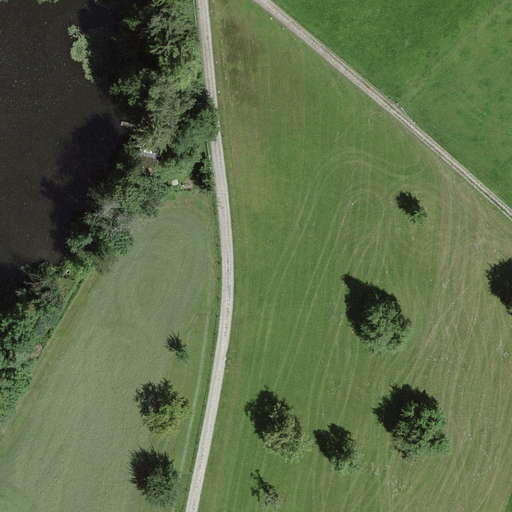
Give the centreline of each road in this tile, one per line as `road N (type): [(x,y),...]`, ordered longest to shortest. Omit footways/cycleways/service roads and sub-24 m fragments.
road 1 (track): [(202,0),(229,295),(193,511)]
road 2 (track): [(259,0),(511,215)]
